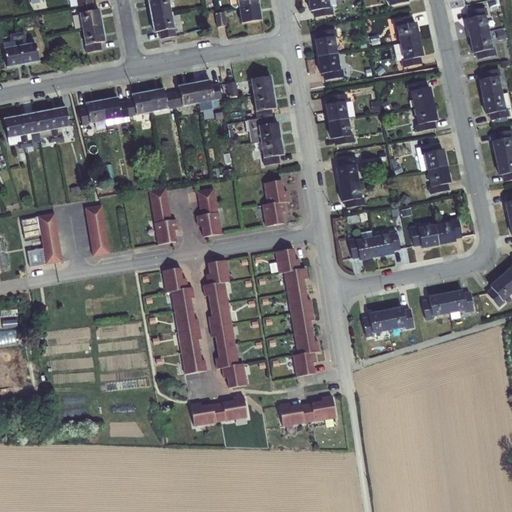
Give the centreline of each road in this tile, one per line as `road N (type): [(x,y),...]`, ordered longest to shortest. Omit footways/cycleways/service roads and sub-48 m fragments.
road 1 (residential): [(333,291),(450,270),(481,252),(482,209),(438,0)]
road 2 (residential): [(291,39),(323,231)]
road 3 (unclassified): [(346,367),(511,320)]
road 4 (residential): [(136,69),(291,39)]
road 5 (residential): [(38,282),(191,254)]
road 6 (residential): [(0,94),(136,69)]
road 7 (residential): [(191,254),(323,231)]
road 8 (residential): [(212,380),(191,254)]
road 9 (unclassified): [(370,511),(350,392)]
